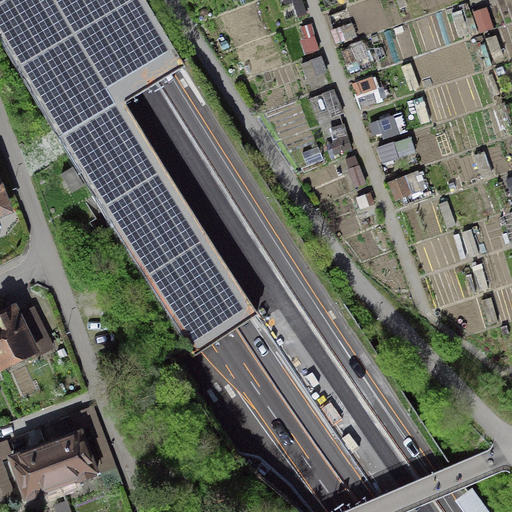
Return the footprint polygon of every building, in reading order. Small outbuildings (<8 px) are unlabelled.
[(489,9),(473,14),(481,35),(496,30),(489,9)] [(310,27),(299,31),(303,42),(314,38),(310,27)] [(342,32),(334,35),(338,45),(346,42),(342,32)] [(362,47),(341,55),(347,72),(368,64),(362,47)] [(321,59),(299,67),(305,82),(327,74),(321,59)] [(374,80),(353,87),(359,103),(379,96),(374,80)] [(334,94),(321,98),(327,115),(340,111),(334,94)] [(393,119),(368,128),(372,139),(396,130),(393,119)] [(346,126),(333,130),(342,155),(355,151),(346,126)] [(393,145),(376,151),(381,165),(398,159),(393,145)] [(83,183),(72,165),(60,172),(65,181),(71,190),(83,183)] [(361,167),(350,171),(357,190),(367,186),(361,167)] [(405,179),(388,185),(395,203),(412,197),(405,179)] [(370,194),(353,201),(358,216),(376,210),(370,194)] [(125,271),(180,363),(190,357),(191,356),(136,264),(125,271)] [(0,317),(0,367),(33,351),(30,345),(46,337),(32,309),(24,313),(16,317),(13,310),(0,317)] [(101,464),(104,472),(115,468),(93,407),(72,415),(74,421),(76,426),(82,423),(84,428),(89,426),(92,434),(93,434),(104,463),(101,464)] [(55,442),(46,445),(63,491),(79,486),(77,482),(96,475),(80,433),(55,442)] [(63,491),(46,445),(37,449),(12,458),(27,501),(45,494),(46,498),(63,491)] [(0,489),(7,508),(17,505),(8,481),(0,458),(0,489)]
